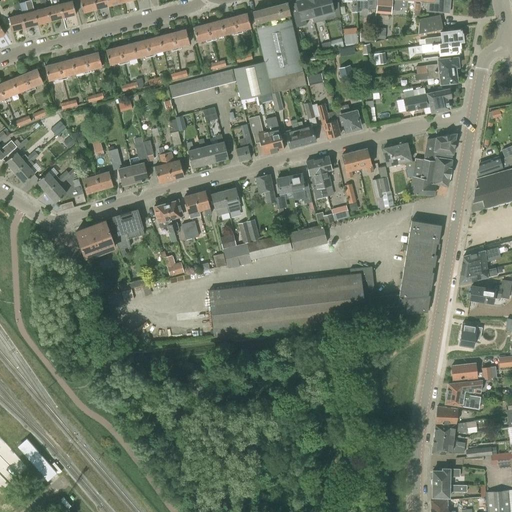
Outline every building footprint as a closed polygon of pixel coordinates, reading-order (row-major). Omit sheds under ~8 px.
[(28,13),(22,14),(26,27),(38,24),(35,11),(34,11),(31,0),(30,0),(25,2),(28,13)] [(50,0),(52,6),(47,8),(50,21),(63,18),(60,4),(59,4),(58,0),(50,0)] [(97,9),(94,0),(80,0),(84,12),(97,9)] [(108,0),(94,0),(97,9),(109,5),(108,0)] [(313,17),(308,0),(298,0),(296,0),(300,12),(294,14),(297,27),(307,25),(306,19),(313,17)] [(320,0),(308,0),(313,17),(324,14),(320,0)] [(320,0),(324,14),(331,12),(332,18),(341,16),(339,2),(333,4),(332,0),(320,0)] [(376,0),(376,2),(376,12),(376,13),(391,14),(392,0),(376,0)] [(407,7),(407,0),(394,0),(393,10),(399,11),(400,6),(407,7)] [(419,0),(420,0),(427,1),(426,11),(443,12),(444,0),(419,0)] [(72,1),(60,4),(63,18),(76,14),(72,1)] [(257,27),(256,27),(264,62),(233,69),(240,100),(306,85),(290,19),(289,15),(289,14),(287,3),(252,11),(255,23),(256,23),(257,27)] [(47,8),(35,11),(38,24),(50,21),(47,8)] [(247,13),(234,17),(238,31),(251,28),(247,13)] [(26,27),(22,14),(9,17),(13,31),(26,27)] [(419,19),(417,34),(442,30),(440,16),(419,19)] [(234,17),(221,20),(225,35),(238,31),(234,17)] [(221,20),(208,24),(211,38),(225,35),(221,20)] [(211,38),(208,24),(194,27),(198,42),(211,38)] [(387,27),(379,27),(378,38),(387,38),(387,27)] [(186,30),(173,33),(177,47),(190,44),(186,30)] [(421,45),(463,41),(462,30),(440,32),(441,36),(424,39),(425,44),(421,45)] [(173,33),(160,37),(163,51),(177,47),(173,33)] [(356,33),(344,34),(345,46),(358,45),(356,33)] [(360,33),(360,42),(375,42),(375,33),(360,33)] [(160,37),(146,40),(150,54),(163,51),(160,37)] [(146,40),(133,44),(137,58),(150,54),(146,40)] [(330,41),(321,43),(323,50),(332,48),(330,41)] [(463,41),(421,45),(421,46),(413,47),(414,54),(439,51),(439,55),(461,53),(459,42),(463,42),(463,41)] [(133,44),(120,47),(123,61),(137,58),(133,44)] [(123,61),(120,47),(106,50),(110,65),(123,61)] [(99,52),(85,56),(89,70),(102,67),(99,52)] [(250,53),(243,55),(244,61),(252,59),(250,53)] [(375,54),(377,64),(385,63),(383,53),(375,54)] [(244,61),(243,55),(235,57),(237,63),(244,61)] [(85,56),(72,59),(76,74),(89,70),(85,56)] [(416,66),(416,73),(448,69),(448,71),(457,70),(456,66),(458,66),(457,65),(459,62),(459,60),(458,60),(458,58),(438,60),(438,64),(416,66)] [(72,59),(59,63),(63,77),(76,74),(72,59)] [(224,60),(216,62),(218,68),(226,66),(224,60)] [(218,68),(216,62),(209,64),(210,70),(218,68)] [(63,77),(59,63),(45,66),(49,81),(63,77)] [(350,65),(339,68),(343,82),(345,82),(354,80),(354,79),(350,65)] [(38,69),(25,74),(31,88),(44,83),(38,69)] [(232,69),(225,71),(229,83),(235,81),(232,69)] [(448,69),(416,73),(417,74),(414,74),(415,80),(440,78),(440,84),(454,82),(456,80),(455,74),(457,74),(457,70),(448,71),(448,69)] [(224,71),(219,72),(222,85),(227,83),(229,83),(225,71),(224,71)] [(216,73),(209,75),(212,87),(219,86),(222,85),(219,72),(216,73)] [(25,74),(13,79),(18,93),(31,88),(25,74)] [(306,78),(308,85),(322,82),(321,74),(306,78)] [(208,75),(204,76),(207,89),(211,88),(212,87),(209,75),(208,75)] [(163,76),(156,78),(157,84),(165,82),(163,76)] [(200,77),(199,78),(202,90),(203,90),(207,89),(204,76),(200,77)] [(157,84),(156,78),(148,79),(150,86),(157,84)] [(199,78),(194,79),(197,91),(202,90),(199,78)] [(13,79),(0,84),(5,98),(18,93),(13,79)] [(192,80),(189,80),(192,93),(196,92),(197,91),(194,79),(192,80)] [(184,82),(187,94),(188,94),(192,93),(189,80),(184,82)] [(136,82),(128,84),(130,90),(137,88),(136,82)] [(184,82),(179,83),(182,95),(187,94),(184,82)] [(176,84),(174,84),(177,97),(180,96),(182,95),(179,83),(176,84)] [(130,90),(128,84),(121,85),(122,92),(130,90)] [(174,84),(169,86),(172,98),(177,97),(174,84)] [(451,98),(449,89),(403,98),(406,111),(430,106),(431,113),(448,109),(448,107),(447,98),(451,98)] [(271,94),(266,95),(267,98),(271,97),(275,111),(283,109),(279,92),(271,94)] [(102,93),(94,94),(96,101),(103,99),(102,93)] [(96,101),(94,94),(87,96),(88,103),(96,101)] [(301,122),(297,123),(303,144),(316,141),(312,127),(317,126),(315,117),(314,117),(311,105),(310,102),(303,104),(307,119),(308,119),(310,126),(303,128),(301,122)] [(317,104),(311,105),(314,117),(315,117),(320,116),(324,130),(326,130),(328,138),(340,135),(335,117),(336,117),(334,111),(327,113),(325,104),(317,106),(317,104)] [(334,108),(334,111),(336,117),(340,115),(342,124),(345,123),(347,131),(354,129),(354,131),(359,129),(359,128),(361,127),(356,110),(350,112),(347,104),(334,108)] [(217,119),(214,107),(202,110),(205,122),(217,119)] [(47,108),(40,110),(42,116),(49,113),(47,108)] [(411,117),(426,114),(425,108),(410,111),(411,117)] [(42,116),(40,110),(33,113),(35,119),(42,116)] [(182,115),(176,117),(179,131),(186,130),(182,115)] [(274,152),(269,131),(263,132),(259,115),(248,118),(251,133),(253,133),(255,144),(259,142),(260,146),(262,146),(264,154),(274,152)] [(29,116),(21,118),(24,124),(31,121),(29,116)] [(271,130),(269,131),(274,152),(284,149),(279,128),(276,116),(268,118),(271,130)] [(179,131),(176,117),(175,117),(175,119),(169,121),(172,132),(170,133),(173,146),(182,143),(179,131)] [(24,124),(21,118),(14,121),(16,127),(24,124)] [(303,144),(297,123),(296,119),(290,121),(292,131),(286,133),(290,148),(303,144)] [(60,121),(50,129),(56,135),(65,127),(60,121)] [(241,148),(236,149),(239,161),(251,158),(249,152),(254,151),(247,124),(246,125),(240,126),(243,138),(238,139),(241,148)] [(219,143),(212,145),(216,161),(229,158),(224,142),(222,134),(217,135),(219,143)] [(423,160),(420,177),(426,178),(426,181),(428,181),(428,184),(431,184),(431,183),(447,186),(456,134),(435,137),(427,139),(423,159),(423,160)] [(29,142),(26,138),(17,147),(19,150),(29,142)] [(203,138),(198,139),(205,164),(216,161),(212,145),(205,147),(203,138)] [(205,164),(198,139),(197,140),(199,148),(193,150),(191,142),(186,143),(193,167),(205,164)] [(0,159),(0,160),(16,147),(11,140),(2,148),(0,145),(0,159)] [(103,154),(100,140),(92,142),(96,156),(103,154)] [(150,140),(143,142),(147,155),(153,154),(150,140)] [(137,157),(130,159),(132,166),(136,182),(148,179),(144,162),(148,161),(147,156),(147,155),(143,142),(142,142),(134,144),(137,157)] [(414,168),(413,176),(420,177),(423,160),(423,159),(414,158),(414,161),(411,161),(411,160),(407,143),(397,145),(401,163),(401,165),(405,164),(406,170),(414,168)] [(387,166),(401,163),(397,145),(383,148),(387,166)] [(172,179),(165,153),(164,153),(162,147),(158,148),(159,154),(157,154),(159,165),(155,166),(159,182),(172,179)] [(367,148),(355,151),(358,167),(365,165),(367,173),(373,171),(372,164),(371,164),(367,148)] [(118,153),(117,149),(114,149),(108,151),(113,168),(119,166),(116,154),(118,153)] [(6,162),(15,173),(29,160),(28,158),(32,155),(35,158),(38,155),(34,151),(27,157),(25,154),(21,157),(17,153),(6,162)] [(171,151),(165,153),(172,179),(184,176),(180,160),(173,161),(171,151)] [(358,167),(355,151),(343,153),(347,170),(345,170),(347,178),(353,177),(351,169),(358,167)] [(511,154),(511,155),(507,157),(507,158),(505,159),(500,161),(502,170),(511,165),(511,154)] [(29,160),(15,173),(24,183),(35,174),(30,168),(34,164),(31,161),(35,158),(32,155),(28,158),(29,160)] [(328,156),(317,159),(324,186),(325,186),(331,185),(328,171),(332,170),(328,156)] [(479,163),(477,178),(502,170),(500,161),(498,156),(479,163)] [(324,186),(317,159),(306,161),(310,175),(315,199),(327,196),(324,186),(325,186),(324,186)] [(38,181),(47,192),(58,183),(57,182),(60,179),(61,180),(59,178),(63,175),(67,179),(71,175),(69,173),(75,167),(75,166),(72,168),(70,166),(57,177),(55,175),(58,173),(54,168),(49,172),(38,181)] [(123,186),(136,182),(132,166),(119,169),(123,186)] [(380,178),(379,178),(385,209),(394,207),(391,191),(390,191),(387,177),(385,166),(378,167),(380,178)] [(511,167),(477,178),(471,211),(472,211),(511,199),(511,167)] [(109,171),(96,175),(100,189),(113,186),(109,171)] [(302,173),(289,176),(293,190),(292,190),(294,200),(301,199),(302,203),(312,201),(309,189),(305,190),(305,188),(302,173)] [(270,174),(256,177),(259,192),(265,191),(268,203),(276,201),(273,190),(274,190),(270,174)] [(100,189),(96,175),(83,179),(87,193),(100,189)] [(289,176),(277,178),(280,193),(284,192),(292,190),(293,190),(289,176)] [(420,177),(413,176),(412,176),(409,195),(434,196),(435,185),(447,186),(431,183),(431,184),(428,184),(428,181),(426,181),(426,178),(420,177)] [(77,197),(85,194),(80,178),(71,181),(77,197)] [(385,209),(379,178),(371,180),(378,210),(385,209)] [(58,183),(47,192),(56,202),(67,194),(58,183)] [(344,185),(348,204),(356,202),(351,183),(344,185)] [(236,188),(224,191),(229,213),(241,210),(239,202),(236,188)] [(205,190),(195,193),(199,210),(204,209),(206,215),(211,214),(209,208),(210,208),(205,190)] [(229,213),(224,191),(211,194),(217,216),(229,213)] [(199,210),(195,193),(184,196),(189,213),(188,213),(189,217),(194,215),(194,212),(199,210)] [(280,196),(275,197),(279,215),(284,214),(283,208),(287,207),(285,195),(280,196)] [(168,203),(166,203),(174,232),(179,230),(177,222),(176,222),(175,217),(183,215),(178,200),(174,201),(172,200),(168,201),(168,203)] [(72,201),(60,205),(62,210),(74,207),(72,201)] [(174,232),(166,203),(165,204),(163,202),(159,203),(159,205),(155,206),(159,222),(160,228),(167,226),(169,232),(167,233),(170,243),(176,241),(174,232)] [(357,210),(355,203),(349,204),(350,212),(357,210)] [(331,211),(334,221),(349,216),(346,206),(331,211)] [(117,234),(114,234),(124,262),(127,261),(124,248),(130,247),(127,239),(144,234),(137,210),(126,213),(126,212),(119,214),(119,215),(112,217),(117,234)] [(323,216),(322,212),(315,214),(318,225),(333,221),(331,213),(323,216)] [(254,219),(247,221),(252,241),(259,239),(254,219)] [(194,220),(188,222),(192,238),(199,236),(198,234),(205,232),(202,224),(196,226),(194,220)] [(434,267),(436,254),(435,254),(436,244),(438,244),(441,225),(411,220),(399,295),(375,298),(371,267),(349,269),(350,275),(208,291),(214,336),(365,319),(427,312),(430,295),(428,295),(429,290),(430,290),(433,272),(432,272),(433,267),(434,267)] [(124,262),(114,234),(113,235),(112,231),(109,231),(105,221),(75,232),(85,258),(103,252),(107,263),(103,265),(111,287),(129,280),(123,262),(124,262)] [(252,241),(247,221),(237,224),(243,243),(252,241)] [(192,238),(188,222),(181,224),(185,240),(192,238)] [(322,225),(289,233),(293,251),(326,243),(322,225)] [(236,245),(222,249),(223,249),(227,268),(251,263),(250,260),(292,250),(288,233),(236,245)] [(219,237),(222,249),(236,245),(233,234),(219,237)] [(495,259),(492,249),(484,251),(463,256),(458,284),(501,273),(502,276),(509,275),(507,266),(495,268),(487,270),(486,262),(495,259)] [(212,256),(215,267),(226,264),(223,253),(212,256)] [(167,267),(169,276),(179,274),(179,276),(183,275),(183,273),(183,272),(181,262),(177,263),(174,262),(172,255),(163,257),(166,267),(167,267)] [(145,278),(117,285),(119,291),(146,284),(145,278)] [(494,286),(493,289),(471,286),(469,300),(492,303),(493,298),(500,299),(500,297),(508,299),(511,281),(502,279),(501,285),(497,284),(497,287),(494,286)] [(464,319),(460,342),(475,344),(479,321),(464,319)] [(511,355),(498,357),(499,368),(511,366),(511,355)] [(476,377),(476,379),(482,378),(482,380),(491,379),(490,366),(481,367),(481,373),(476,373),(475,364),(451,366),(453,379),(466,378),(476,377)] [(448,383),(447,392),(463,395),(464,391),(480,393),(482,379),(448,383)] [(463,395),(447,392),(445,403),(462,406),(478,409),(480,397),(468,395),(467,398),(463,398),(463,395)] [(437,407),(435,423),(455,424),(455,423),(457,409),(437,407)] [(435,423),(433,436),(453,436),(454,431),(466,433),(466,428),(476,427),(475,421),(455,423),(455,424),(435,423)] [(433,436),(432,445),(452,444),(452,446),(453,446),(463,448),(464,448),(465,443),(453,441),(453,436),(433,436)] [(19,447),(48,480),(55,473),(27,440),(19,447)] [(452,444),(432,445),(431,453),(451,453),(463,453),(464,448),(463,448),(453,446),(452,446),(452,444)] [(466,457),(490,455),(490,452),(491,452),(491,446),(465,449),(466,457)] [(511,452),(496,454),(490,455),(492,465),(498,465),(498,468),(511,467),(511,468),(511,452)] [(431,484),(432,484),(466,485),(449,485),(449,477),(459,477),(460,469),(449,469),(442,469),(442,471),(433,471),(432,479),(431,480),(431,484)] [(466,485),(432,484),(432,485),(432,497),(449,497),(449,491),(466,492),(466,485)] [(511,511),(511,489),(485,492),(487,511),(511,511)] [(447,500),(430,501),(430,511),(454,511),(455,511),(447,511),(447,500)]
